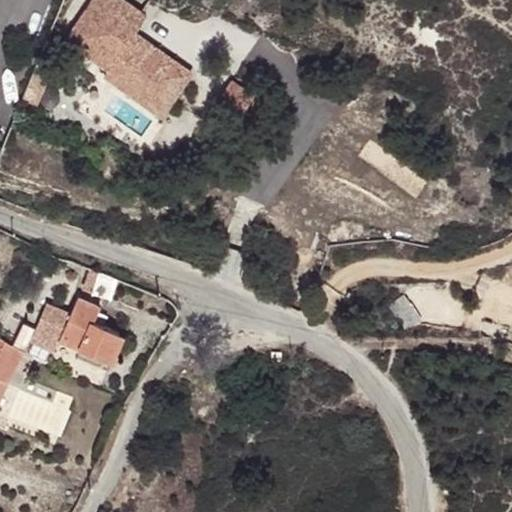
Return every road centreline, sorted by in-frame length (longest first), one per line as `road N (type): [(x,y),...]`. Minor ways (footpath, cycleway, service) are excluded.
road 1 (unknown): [(189,309),(228,283),(267,205),(315,138),(317,119),(282,72),(259,58),(159,45)]
road 2 (unclassified): [(418,511),(398,414),(368,376),(325,343),(189,309)]
road 3 (track): [(511,252),(341,283),(321,304),(309,339)]
road 4 (residential): [(80,511),(189,309)]
road 5 (unclassified): [(189,309),(0,217)]
